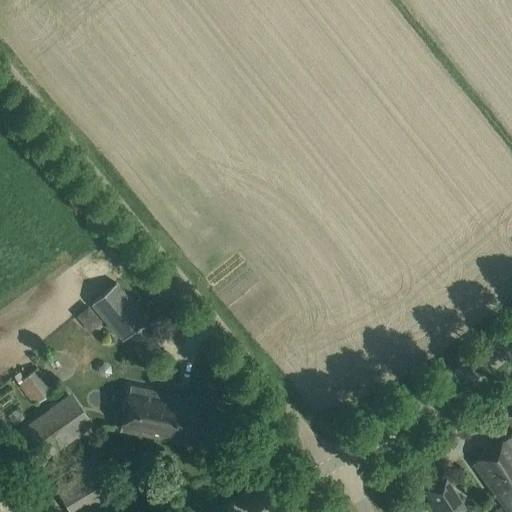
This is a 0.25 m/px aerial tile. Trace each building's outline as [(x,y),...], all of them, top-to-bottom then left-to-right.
[(91,303),(122,340),(147,319),(116,282),(91,303)] [(34,403),(52,391),(36,368),(18,380),(34,403)] [(176,394),(130,385),(121,429),(167,439),(176,394)] [(221,404),(176,394),(167,439),(212,448),(221,404)] [(81,431),(60,402),(4,442),(25,471),(81,431)] [(511,406),(502,415),(511,425),(511,406)] [(511,441),(509,437),(472,464),(496,497),(508,488),(506,485),(511,480),(511,441)] [(101,466),(48,498),(56,511),(71,511),(113,487),(101,466)] [(461,511),(465,510),(443,475),(421,489),(436,511),(461,511)] [(511,511),(511,480),(506,485),(508,488),(496,497),(506,511),(511,511)]
